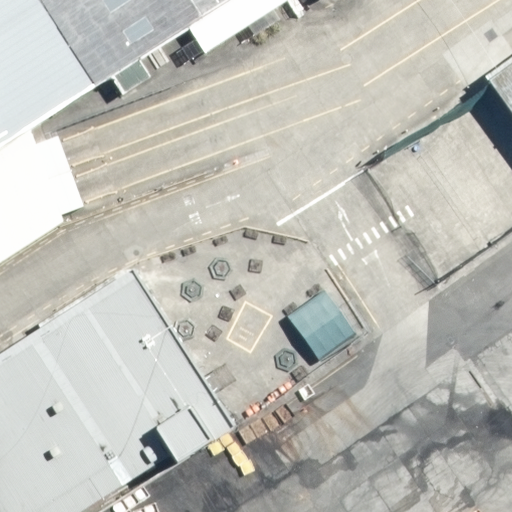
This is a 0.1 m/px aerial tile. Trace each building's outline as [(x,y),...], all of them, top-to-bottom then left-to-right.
[(0,0),(0,39),(60,134),(272,1),(271,0),(0,0)] [(0,171),(60,134),(0,39),(0,171)] [(511,62),(444,107),(511,213),(511,62)] [(0,348),(0,511),(90,511),(203,440),(102,284),(0,348)] [(359,335),(325,286),(285,314),(319,363),(359,335)]
